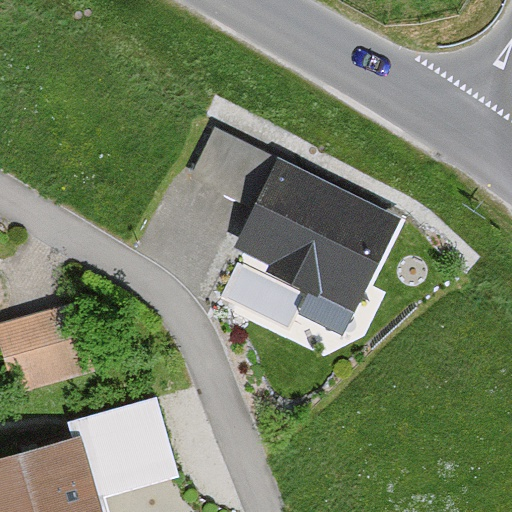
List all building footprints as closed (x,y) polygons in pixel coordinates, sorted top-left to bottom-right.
[(0,0),(0,23),(15,0),(0,0)] [(297,210),(320,161),(248,127),(224,175),(297,210)] [(387,324),(438,215),(320,161),(297,210),(284,238),(349,269),(334,300),(387,324)] [(0,372),(29,364),(0,265),(0,372)] [(117,310),(44,332),(65,403),(138,382),(117,310)] [(221,474),(199,394),(114,417),(117,433),(135,497),(221,474)] [(117,433),(2,466),(14,511),(139,511),(135,497),(117,433)]
